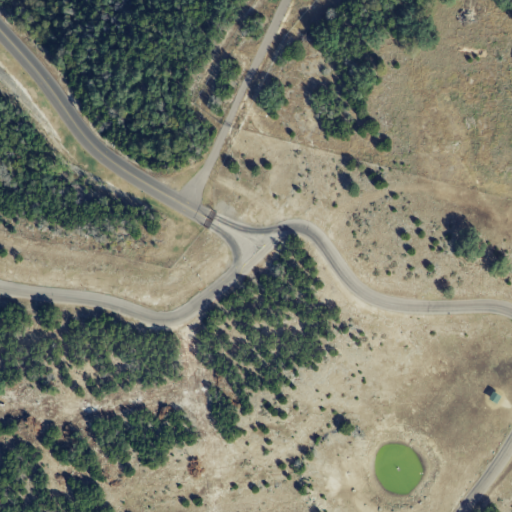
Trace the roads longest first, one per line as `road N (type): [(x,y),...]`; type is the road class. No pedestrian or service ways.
road 1 (residential): [(0,283),(173,316),(207,298),(281,228),(309,232),(375,300),(511,314),(490,475),(460,511)]
road 2 (residential): [(233,235),(100,154),(0,32)]
